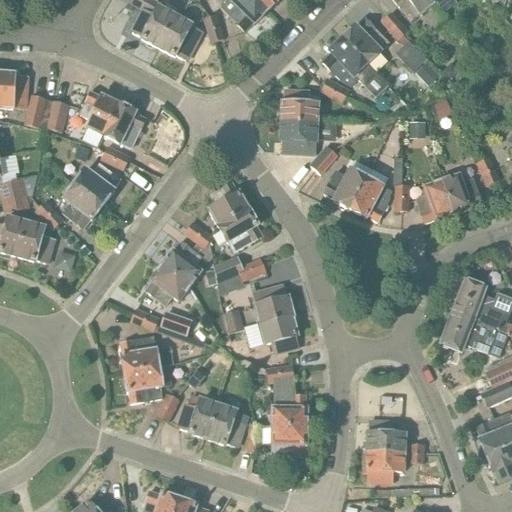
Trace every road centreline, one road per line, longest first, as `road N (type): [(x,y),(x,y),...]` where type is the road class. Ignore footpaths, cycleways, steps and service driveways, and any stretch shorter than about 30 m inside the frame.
road 1 (residential): [(47,350),(214,125)]
road 2 (residential): [(214,125),(294,221),(339,353)]
road 3 (residential): [(305,511),(55,428)]
road 4 (residential): [(472,511),(407,346)]
road 5 (residential): [(338,0),(214,125)]
road 6 (residential): [(407,346),(407,325),(438,264),(511,231)]
road 7 (residential): [(66,51),(144,81),(214,125)]
road 8 (residential): [(339,353),(333,463),(321,511)]
